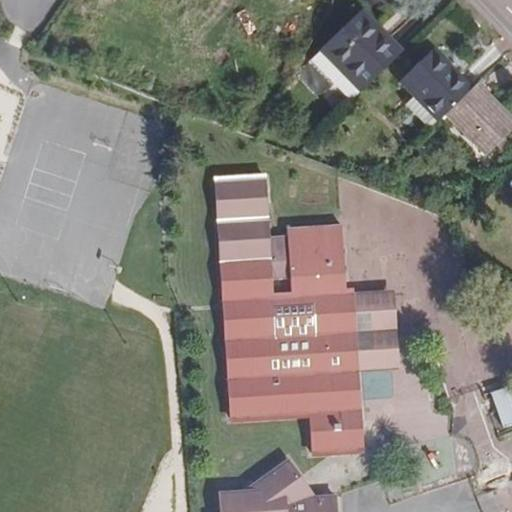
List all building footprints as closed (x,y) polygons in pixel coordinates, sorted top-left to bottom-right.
[(355,105),(405,56),(366,15),(316,66),(355,105)] [(456,115),(477,93),(449,64),(439,53),(407,85),(421,100),(446,125),(456,115)] [(294,86),(304,67),(293,61),(283,80),(294,86)] [(355,105),(316,66),(305,78),(342,118),(355,105)] [(511,139),(511,114),(485,86),(477,93),(456,115),(495,156),(511,139)] [(260,148),(282,108),(262,98),(239,140),(260,148)] [(446,125),(421,100),(411,109),(437,135),(446,125)] [(365,372),(357,289),(352,289),(345,218),(290,222),(290,236),(271,237),(266,180),(211,185),(232,423),(315,416),(319,464),(374,459),(365,372)] [(432,366),(423,280),(357,286),(357,289),(365,372),(432,366)] [(511,428),(511,387),(486,400),(502,434),(511,428)] [(340,511),(339,498),(312,502),(298,484),(303,480),(289,463),(246,497),(219,499),(220,511),(340,511)]
